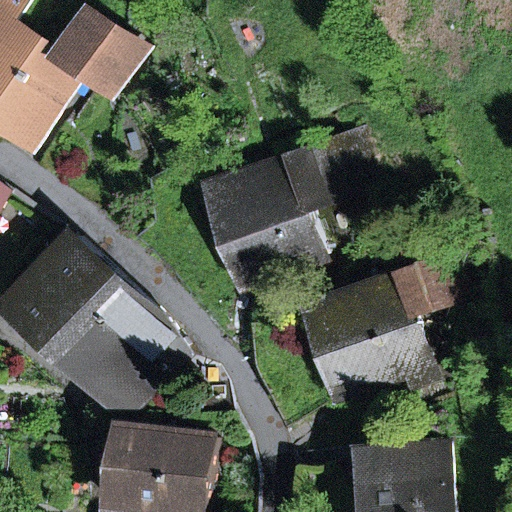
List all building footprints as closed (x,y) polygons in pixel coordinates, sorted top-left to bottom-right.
[(0,0),(0,120),(37,145),(85,70),(118,92),(146,49),(95,17),(68,58),(17,25),(33,0),(0,0)] [(299,160),(316,206),(387,180),(367,129),(297,155),(299,160)] [(317,256),(333,250),(316,206),(299,160),(223,188),(257,278),(261,277),(317,256)] [(319,304),(352,394),(413,371),(420,389),(443,381),(419,315),(476,294),(461,252),(441,260),(431,233),(402,244),(411,270),(319,304)] [(78,358),(141,290),(85,238),(21,305),(78,358)] [(261,277),(265,288),(321,267),(317,256),(261,277)] [(172,320),(141,290),(78,358),(95,374),(87,383),(115,409),(123,399),(139,414),(193,355),(172,320)] [(211,511),(221,440),(134,428),(122,510),(135,511),(211,511)] [(371,483),(374,511),(458,511),(454,444),(371,451),(375,483),(371,483)]
